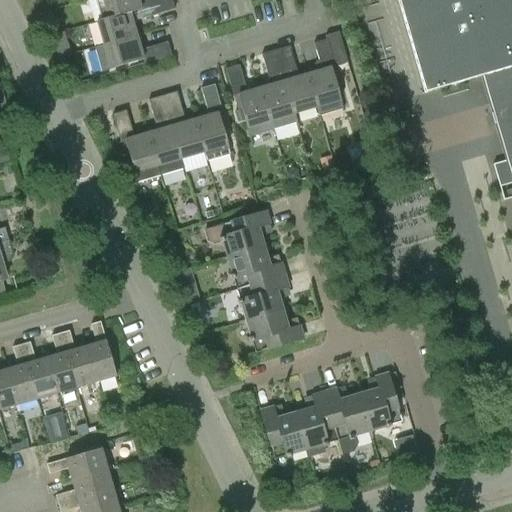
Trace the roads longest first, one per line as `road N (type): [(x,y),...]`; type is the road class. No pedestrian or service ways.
road 1 (residential): [(255,511),(143,293)]
road 2 (residential): [(460,485),(441,467),(403,344),(388,340),(342,353)]
road 3 (residential): [(143,293),(51,116)]
road 4 (residential): [(342,353),(298,195)]
road 5 (residential): [(51,116),(188,73),(200,58)]
road 6 (residential): [(200,58),(320,22),(313,0)]
road 7 (residential): [(0,331),(143,293)]
road 8 (residential): [(51,116),(2,0)]
